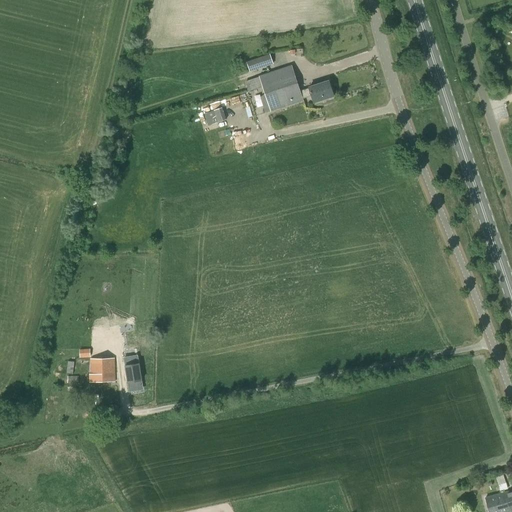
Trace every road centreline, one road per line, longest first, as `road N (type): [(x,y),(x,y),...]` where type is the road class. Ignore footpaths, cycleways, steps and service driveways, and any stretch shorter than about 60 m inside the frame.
road 1 (unclassified): [(511,400),(368,0)]
road 2 (primary): [(511,300),(414,0)]
road 3 (unclassified): [(511,187),(451,0)]
